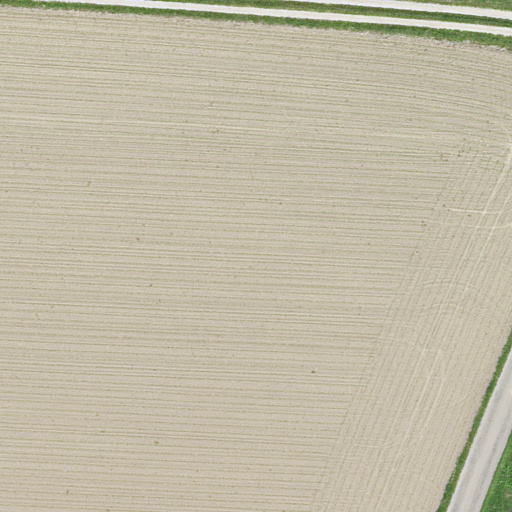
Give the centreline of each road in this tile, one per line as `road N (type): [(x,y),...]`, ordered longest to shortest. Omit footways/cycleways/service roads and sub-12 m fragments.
road 1 (track): [(221,0),(511,22)]
road 2 (unclassified): [(462,511),(511,386)]
